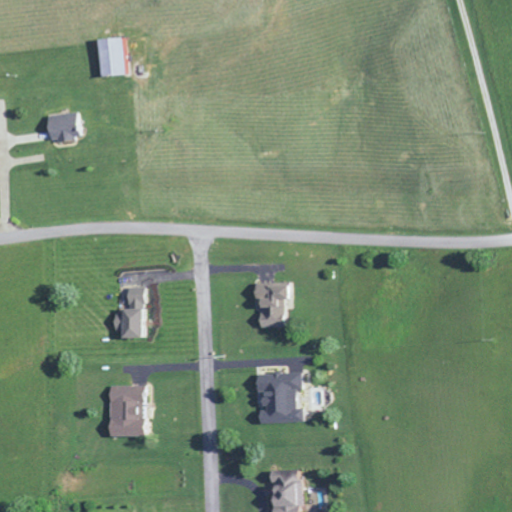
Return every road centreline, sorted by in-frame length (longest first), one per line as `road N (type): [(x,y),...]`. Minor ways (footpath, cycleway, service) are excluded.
road 1 (residential): [(511,241),(135,230),(0,241)]
road 2 (residential): [(201,233),(212,511)]
